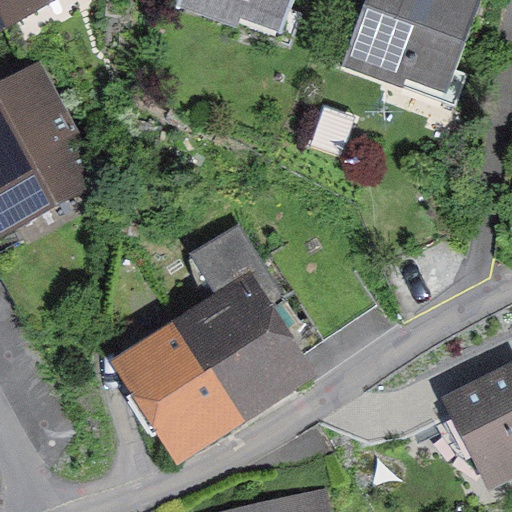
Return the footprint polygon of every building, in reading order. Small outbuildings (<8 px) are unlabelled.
[(0,0),(0,29),(51,0),(0,0)] [(306,0),(194,0),(190,16),(292,47),(306,0)] [(465,100),(495,6),(475,0),(374,0),(354,65),(465,100)] [(55,74),(0,105),(0,246),(116,181),(55,74)] [(230,312),(139,370),(202,467),(336,381),(245,240),(201,268),(230,312)] [(511,380),(454,411),(503,504),(511,498),(511,380)] [(336,511),(335,503),(269,511),(336,511)]
